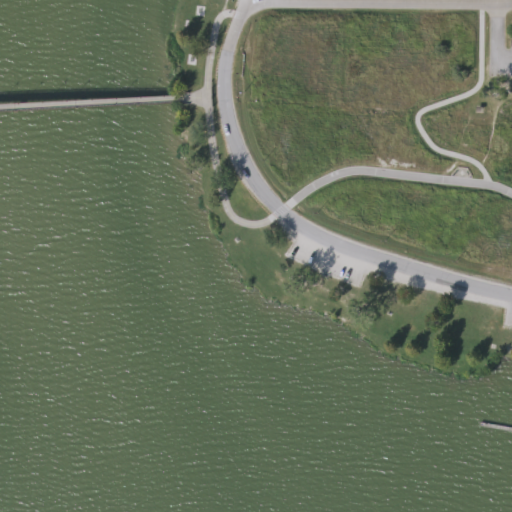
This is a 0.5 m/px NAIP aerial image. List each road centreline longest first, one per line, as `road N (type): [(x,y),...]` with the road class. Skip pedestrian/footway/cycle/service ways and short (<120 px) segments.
road 1 (tertiary): [(511,295),(341,245),(272,202),(248,171),(225,104),(224,68),(243,15)]
road 2 (secondary): [(296,0),(511,3)]
